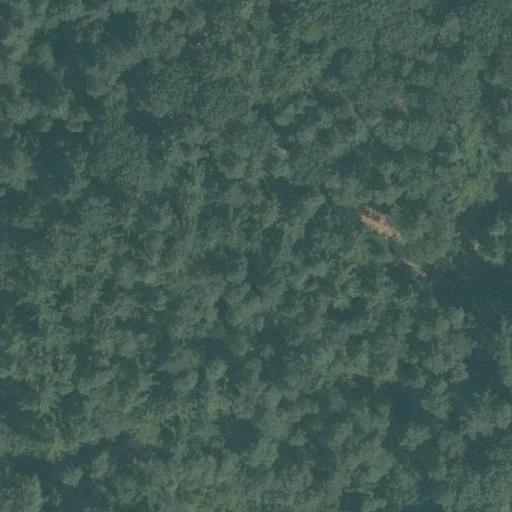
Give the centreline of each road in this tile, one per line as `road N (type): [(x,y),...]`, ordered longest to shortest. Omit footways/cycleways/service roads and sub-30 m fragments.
road 1 (track): [(56,98),(511,301)]
road 2 (track): [(158,0),(0,153)]
